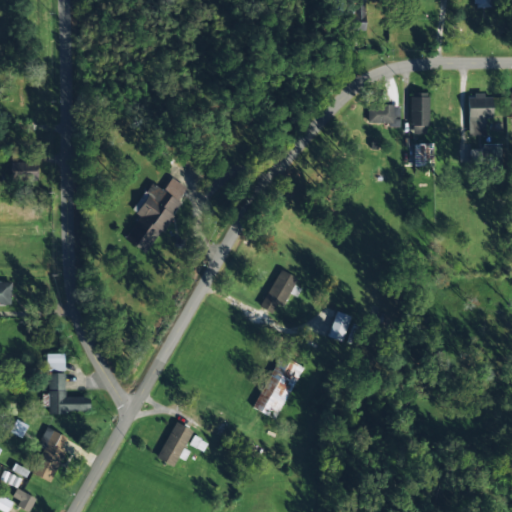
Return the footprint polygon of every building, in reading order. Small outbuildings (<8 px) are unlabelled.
[(363,0),(345,0),(347,33),(365,33),(363,0)] [(472,0),(472,8),(491,8),(490,0),(472,0)] [(409,93),(409,126),(428,126),(428,94),(409,93)] [(466,97),(467,136),(485,136),(485,119),(491,118),(491,96),(466,97)] [(398,128),(399,106),(367,105),(366,123),(388,124),(387,127),(398,128)] [(431,144),(412,144),(412,167),(432,167),(431,144)] [(481,145),(481,150),(469,150),(470,166),(501,166),(500,144),(481,145)] [(36,162),(10,163),(10,183),(37,182),(36,162)] [(150,183),(132,211),(139,216),(123,241),(145,254),(187,189),(170,178),(162,191),(150,183)] [(258,307),(271,314),(276,304),(280,307),(291,289),(296,279),(279,270),(258,307)] [(10,282),(0,282),(0,305),(10,305),(10,282)] [(341,342),(350,317),(335,312),(326,337),(341,342)] [(63,354),(45,354),(46,372),(64,371),(63,354)] [(251,408),(274,420),(302,367),(279,355),(251,408)] [(63,373),(47,374),(48,413),(89,413),(88,397),(64,397),(63,373)] [(9,433),(18,436),(22,425),(14,422),(9,433)] [(188,452),(183,450),(191,430),(172,422),(157,460),(173,466),(177,458),(184,461),(188,452)] [(42,449),(31,474),(49,482),(68,438),(44,428),(36,446),(42,449)] [(202,452),(206,443),(192,437),(188,445),(202,452)] [(0,480),(16,488),(20,479),(3,471),(0,477),(0,480)] [(28,511),(34,497),(14,490),(11,497),(19,500),(16,508),(26,511),(28,511)] [(6,511),(12,502),(0,496),(0,510),(3,511),(6,511)]
